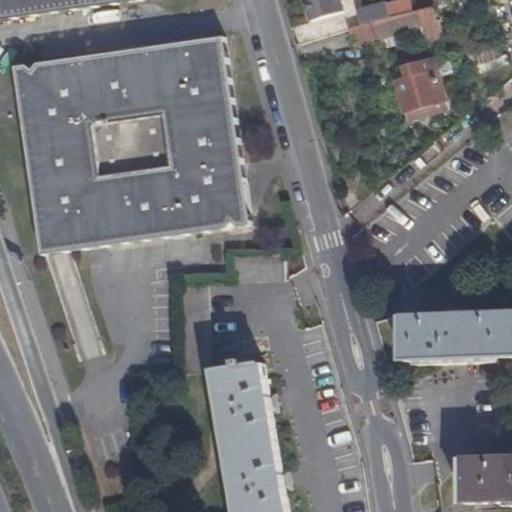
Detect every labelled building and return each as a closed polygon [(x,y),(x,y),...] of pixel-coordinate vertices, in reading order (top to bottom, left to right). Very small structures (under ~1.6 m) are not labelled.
[(0,0),(0,22),(130,4),(134,0),(0,0)] [(306,0),(312,20),(322,17),(316,0),(306,0)] [(316,0),(322,17),(342,11),(338,0),(316,0)] [(338,0),(342,11),(346,10),(343,0),(338,0)] [(371,20),(375,19),(388,15),(384,0),(378,0),(366,3),(371,20)] [(432,0),(434,3),(435,8),(449,4),(447,0),(432,0)] [(356,6),(360,23),(371,20),(366,3),(356,6)] [(417,11),(422,29),(430,27),(427,9),(417,11)] [(376,20),(380,38),(422,29),(417,11),(376,20)] [(380,38),(376,20),(348,28),(353,48),(381,40),(380,38)] [(217,39),(232,50),(231,37),(217,39)] [(20,64),(21,76),(42,91),(44,106),(26,108),(42,239),(60,252),(62,251),(231,230),(236,224),(242,228),(254,226),(253,214),(234,199),(231,184),(249,182),(232,50),(217,39),(43,61),(39,66),(34,62),(20,64)] [(431,58),(446,110),(450,108),(436,57),(431,58)] [(418,117),(446,110),(431,58),(406,65),(409,76),(397,79),(406,111),(416,108),(418,117)] [(42,91),(21,76),(26,108),(44,106),(42,91)] [(408,120),(418,117),(416,108),(406,111),(408,120)] [(234,199),(253,214),(249,182),(231,184),(234,199)] [(60,252),(42,239),(44,253),(60,252)] [(235,256),(236,283),(287,282),(286,255),(235,256)] [(184,283),(187,374),(214,373),(211,283),(184,283)] [(406,315),(408,360),(439,358),(439,363),(485,361),(485,357),(511,355),(511,311),(463,313),(463,308),(450,309),(450,313),(406,315)] [(242,368),(219,372),(242,511),(291,511),(288,489),(293,488),(291,476),(286,476),(275,411),(280,411),(278,398),(272,399),(267,364),(260,365),(259,360),(241,363),(242,368)] [(511,456),(467,458),(468,503),(511,501),(511,456)]
